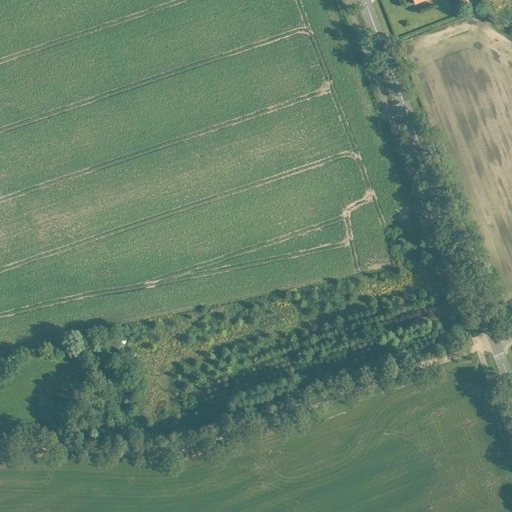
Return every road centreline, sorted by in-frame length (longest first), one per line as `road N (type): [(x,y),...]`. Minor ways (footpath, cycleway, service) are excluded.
road 1 (track): [(478,349),(164,450),(0,439)]
road 2 (tertiary): [(494,342),(364,0)]
